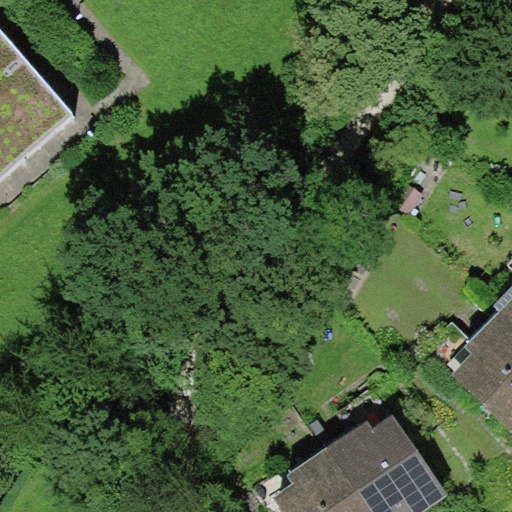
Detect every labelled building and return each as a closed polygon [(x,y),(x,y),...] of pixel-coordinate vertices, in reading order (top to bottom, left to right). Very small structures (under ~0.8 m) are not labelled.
[(0,36),(0,182),(18,167),(72,120),(0,36)] [(511,296),(497,312),(511,327),(511,296)] [(511,327),(497,312),(467,343),(480,356),(458,379),(511,431),(511,327)] [(418,511),(442,496),(392,424),(370,439),(360,423),(324,448),(368,511),(418,511)] [(368,511),(324,448),(289,472),(299,487),(278,502),(284,511),(368,511)]
